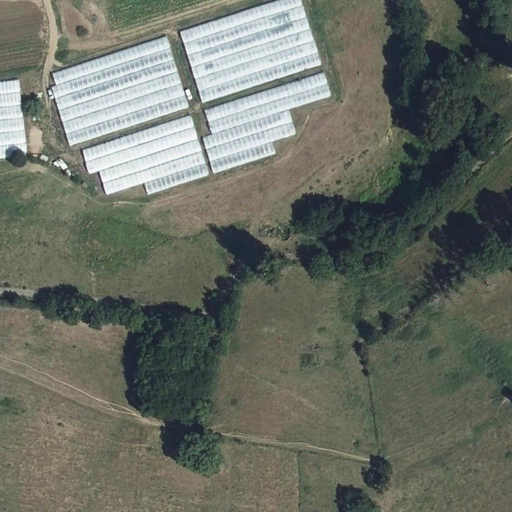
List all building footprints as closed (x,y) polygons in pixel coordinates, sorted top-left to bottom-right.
[(304,0),(286,0),(182,29),(201,100),(323,67),(304,0)] [(53,86),(69,143),(190,110),(170,38),(53,70),(57,85),(53,86)] [(327,75),(206,106),(213,135),(205,137),(214,171),(278,154),(274,140),(298,134),(291,108),(333,97),(327,75)] [(0,83),(0,158),(27,156),(20,82),(0,83)] [(149,193),(210,176),(194,117),(83,147),(90,174),(101,171),(107,194),(146,183),(149,193)]
